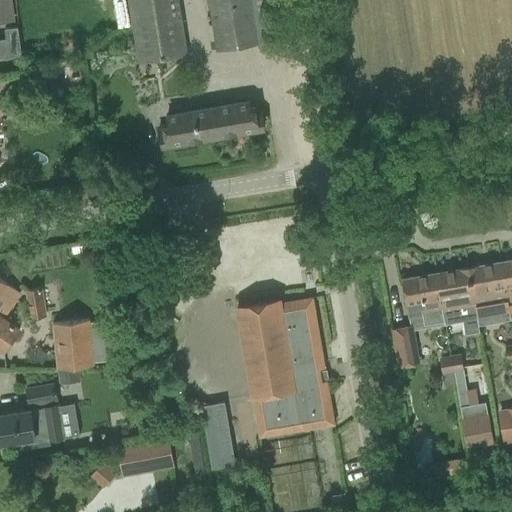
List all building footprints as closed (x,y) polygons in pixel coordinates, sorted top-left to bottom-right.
[(0,0),(0,22),(15,21),(12,0),(0,0)] [(176,0),(127,0),(138,62),(186,54),(176,0)] [(209,0),(218,49),(277,39),(270,0),(209,0)] [(0,57),(22,54),(19,26),(4,28),(6,38),(0,39),(0,57)] [(78,60),(46,66),(49,82),(65,79),(65,80),(82,77),(78,60)] [(264,127),(260,109),(250,111),(249,102),(169,115),(170,124),(160,126),(163,145),(264,127)] [(511,260),(501,262),(510,316),(511,318),(511,317),(511,260)] [(469,268),(477,316),(493,313),(494,318),(510,316),(501,262),(469,268)] [(457,319),(462,318),(477,316),(469,268),(436,273),(444,321),(445,325),(458,322),(457,319)] [(444,321),(436,273),(403,279),(410,318),(423,315),(424,325),(444,321)] [(20,293),(0,278),(0,349),(3,352),(19,331),(0,317),(0,309),(6,314),(20,293)] [(43,287),(25,290),(29,318),(47,316),(43,287)] [(260,437),(310,428),(335,424),(327,381),(322,382),(320,369),(325,368),(318,331),(317,324),(313,297),(280,303),(280,302),(280,300),(278,300),(239,307),(237,307),(252,397),(253,397),(260,437)] [(66,321),(53,322),(58,369),(79,366),(95,365),(95,362),(107,361),(105,341),(116,339),(114,319),(91,322),(91,321),(90,319),(66,321)] [(412,352),(418,351),(413,325),(391,329),(398,368),(415,365),(412,352)] [(461,354),(450,356),(453,371),(463,369),(461,354)] [(442,373),(453,371),(450,356),(440,358),(442,373)] [(79,366),(58,369),(60,383),(81,381),(79,366)] [(454,372),(456,384),(460,406),(470,404),(464,370),(454,372)] [(59,401),(56,384),(26,388),(29,405),(59,401)] [(212,469),(236,465),(225,401),(201,406),(212,469)] [(493,442),(487,410),(486,401),(470,404),(460,406),(461,414),(468,447),(493,442)] [(65,437),(60,404),(0,414),(0,443),(19,440),(20,449),(51,443),(51,439),(65,437)] [(505,440),(511,438),(511,408),(510,409),(510,412),(500,414),(505,440)] [(196,475),(205,473),(198,426),(188,428),(196,475)] [(135,443),(139,466),(173,459),(169,437),(135,443)] [(102,462),(91,476),(104,487),(115,474),(102,462)] [(335,510),(346,508),(344,494),(333,496),(335,510)]
